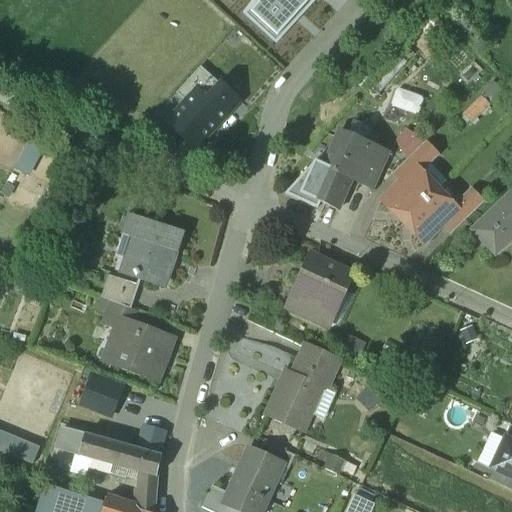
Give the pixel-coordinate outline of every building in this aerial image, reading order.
[(253,0),(242,14),(275,45),(317,0),(253,0)] [(175,94),(185,104),(211,77),(201,67),(175,94)] [(167,124),(195,150),(239,103),(211,77),(185,104),(167,124)] [(398,91),(393,107),(418,113),(422,99),(398,91)] [(482,100),(467,114),(473,121),(488,107),(482,100)] [(376,149),(339,133),(324,166),(352,178),(351,179),(359,183),(371,154),(373,155),(376,149)] [(27,140),(16,170),(31,175),(42,145),(27,140)] [(424,144),(394,173),(403,182),(382,202),(402,223),(437,189),(422,174),(438,158),(424,144)] [(373,155),(371,154),(359,183),(375,190),(387,161),(373,155)] [(352,178),(324,166),(312,193),(321,197),(318,203),(337,211),(351,179),(352,178)] [(437,189),(402,223),(424,246),(445,225),(453,234),(483,205),(470,192),(454,207),(437,189)] [(511,194),(473,231),(497,256),(511,241),(511,194)] [(183,236),(128,217),(122,236),(134,241),(128,260),(139,281),(161,289),(170,261),(174,262),(183,236)] [(354,275),(316,257),(306,278),(303,277),(288,307),(329,326),(354,275)] [(138,290),(107,278),(100,298),(110,302),(130,310),(138,290)] [(130,310),(110,302),(105,314),(130,324),(134,311),(130,310)] [(130,324),(105,314),(101,326),(115,332),(103,364),(156,384),(172,340),(130,324)] [(339,360),(307,346),(293,376),(296,377),(292,387),(282,383),(267,416),(302,432),(322,389),(325,390),(339,360)] [(113,419),(126,384),(91,371),(78,407),(113,419)] [(0,430),(0,452),(33,465),(40,446),(0,430)] [(59,449),(79,454),(85,436),(64,431),(59,449)] [(85,436),(79,454),(79,456),(93,460),(98,461),(104,441),(85,436)] [(511,444),(504,440),(490,471),(511,481),(511,444)] [(161,455),(104,441),(98,461),(112,465),(140,473),(139,491),(155,496),(157,477),(161,455)] [(294,457),(262,442),(257,453),(275,461),(273,465),(281,468),(288,472),(294,457)] [(38,511),(76,511),(81,496),(90,468),(93,460),(79,456),(79,454),(59,449),(38,511)] [(251,450),(240,474),(237,473),(231,485),(236,487),(232,496),(227,506),(240,511),(254,511),(261,499),(266,501),(281,468),(273,465),(275,461),(257,453),(251,450)] [(358,467),(319,450),(315,461),(353,478),(358,467)] [(98,461),(93,460),(90,468),(110,474),(112,465),(98,461)] [(288,472),(281,468),(274,483),(281,486),(288,472)] [(369,511),(377,496),(357,487),(345,511),(369,511)] [(232,496),(211,488),(202,509),(207,511),(240,511),(227,506),(232,496)] [(154,511),(155,496),(139,491),(134,495),(133,507),(138,509),(145,511),(154,511)] [(102,511),(105,504),(81,496),(76,511),(102,511)] [(145,511),(138,509),(133,507),(122,503),(107,498),(105,504),(102,511),(145,511)]
